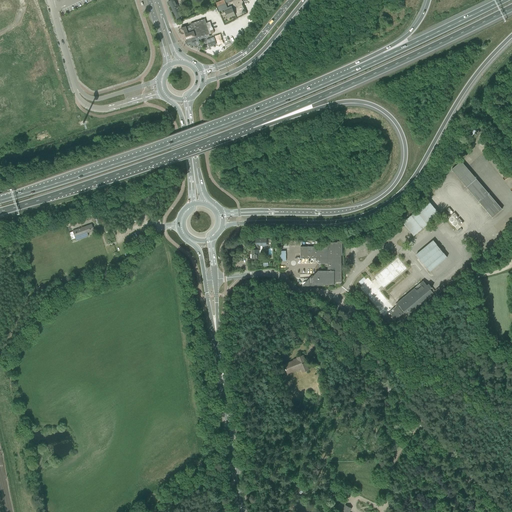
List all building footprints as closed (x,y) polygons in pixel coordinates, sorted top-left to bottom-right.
[(171,0),(168,2),(177,20),(183,17),(174,0),(171,0)] [(227,8),(226,4),(217,7),(219,12),(224,10),(227,18),(235,15),(231,6),(227,8)] [(190,26),(186,27),(181,28),(182,32),(179,33),(181,38),(183,37),(184,40),(195,37),(196,39),(210,34),(205,19),(191,24),(191,25),(189,25),(190,26)] [(461,161),(451,170),(453,172),(466,187),(467,187),(476,179),(466,168),(461,161)] [(476,179),(467,187),(492,217),(502,209),(476,179)] [(88,226),(72,231),(74,237),(76,241),(88,236),(87,232),(88,232),(93,230),(91,225),(88,226)] [(252,259),(258,258),(258,250),(260,250),(260,246),(266,245),(266,239),(254,239),(254,246),(256,246),(256,250),(252,250),(252,259)] [(419,257),(434,275),(453,259),(438,241),(419,257)] [(327,271),(318,271),(311,278),(311,285),(334,285),(334,282),(342,282),(341,242),(327,243),(327,246),(300,247),(300,258),(316,258),(316,260),(319,263),(321,263),(321,264),(327,264),(327,271)] [(384,315),(394,306),(378,287),(381,285),(384,288),(392,282),(395,285),(410,273),(407,269),(408,268),(399,257),(372,279),(369,276),(367,279),(365,276),(358,282),(361,286),(384,315)] [(394,308),(383,317),(386,320),(389,323),(391,323),(394,320),(404,312),(407,315),(433,293),(430,290),(430,289),(432,288),(429,284),(427,285),(426,284),(423,281),(411,292),(409,293),(399,301),(397,303),(396,304),(396,305),(396,306),(394,308)] [(444,290),(441,286),(435,291),(438,294),(444,290)] [(302,372),(304,371),(308,369),(303,356),(297,358),(298,359),(284,364),(286,369),(285,369),(286,370),(287,373),(297,369),(296,367),(300,365),(302,372)]
